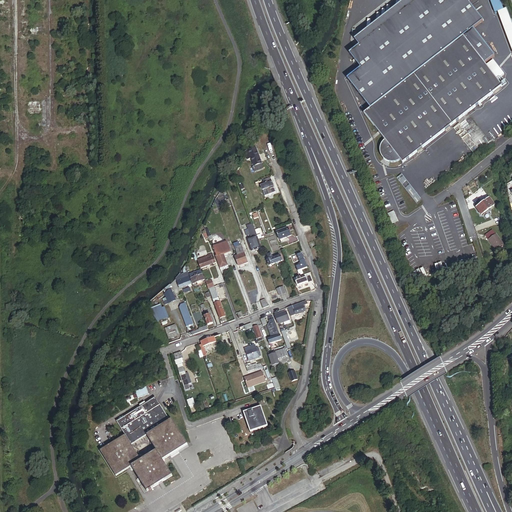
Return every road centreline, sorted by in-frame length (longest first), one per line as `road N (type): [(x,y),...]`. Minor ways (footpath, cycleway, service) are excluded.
road 1 (trunk): [(480,490),(267,0)]
road 2 (trunk): [(297,106),(439,427)]
road 3 (trunk): [(297,106),(337,236),(326,378),(347,425)]
road 4 (trunk): [(357,419),(338,390),(336,366),(345,349),(367,341),(398,359),(439,427)]
road 5 (residential): [(257,481),(271,505),(372,453),(400,511)]
road 6 (residential): [(321,293),(163,350),(171,371)]
road 7 (residential): [(307,450),(296,413),(321,293)]
road 8 (residential): [(321,293),(267,151)]
road 9 (trunk): [(509,511),(487,380)]
road 10 (tertiary): [(464,352),(357,419)]
road 11 (residential): [(472,236),(456,187),(511,141)]
